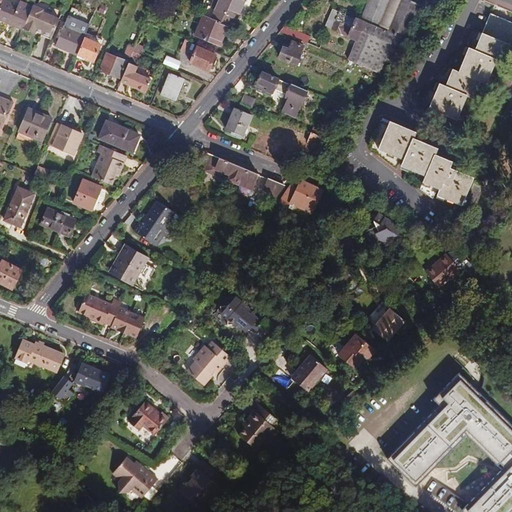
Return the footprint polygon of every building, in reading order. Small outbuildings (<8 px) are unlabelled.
[(23,28),(32,6),(19,1),(17,6),(2,0),(0,5),(0,20),(22,30),(23,28)] [(244,0),(210,0),(213,1),(211,8),(207,17),(220,23),(221,23),(227,26),(233,28),(244,0)] [(390,1),(388,0),(369,0),(362,17),(380,25),(390,1)] [(401,0),(388,0),(390,1),(380,25),(389,28),(401,0)] [(420,4),(408,0),(401,0),(389,28),(407,36),(420,4)] [(32,6),(23,28),(35,33),(37,29),(43,32),(42,33),(52,37),(62,11),(37,1),(35,6),(33,5),(32,6)] [(383,76),(395,63),(405,42),(407,43),(409,37),(407,36),(389,28),(388,32),(376,27),(356,19),(339,11),(332,9),(325,26),(341,33),(340,34),(347,36),(356,41),(348,61),(383,76)] [(511,37),(511,22),(491,14),(482,33),(481,33),(473,30),(466,45),(475,48),(474,50),(469,47),(459,71),(452,68),(452,69),(445,67),(435,79),(446,83),(445,86),(439,83),(428,109),(457,120),(466,97),(473,99),(480,82),(486,84),(496,61),(502,63),(510,45),(509,44),(511,37)] [(56,45),(77,54),(86,34),(89,25),(68,15),(56,45)] [(220,23),(207,17),(203,15),(194,36),(219,47),(227,26),(221,23),(220,23)] [(323,42),(285,26),(284,26),(279,32),(320,49),(323,42)] [(37,29),(35,33),(51,39),(52,37),(42,33),(43,32),(37,29)] [(86,34),(77,54),(76,57),(85,61),(86,58),(93,61),(102,41),(86,34)] [(289,48),(283,46),(279,57),(296,64),(303,46),(292,41),(289,48)] [(193,46),(184,42),(179,52),(189,56),(193,46)] [(145,47),(136,44),(134,48),(133,51),(142,54),(145,47)] [(134,48),(127,45),(124,55),(129,59),(130,57),(133,51),(134,48)] [(216,55),(197,47),(189,63),(209,71),(216,55)] [(142,54),(133,51),(130,57),(139,61),(142,54)] [(127,62),(106,53),(99,71),(120,79),(127,62)] [(181,62),(166,55),(163,63),(177,70),(181,62)] [(138,68),(127,63),(120,81),(146,92),(151,80),(147,78),(135,73),(138,68)] [(149,72),(138,68),(135,73),(147,78),(149,72)] [(182,79),(169,73),(161,95),(174,100),(182,79)] [(279,80),(262,73),(257,84),(263,86),(261,92),(270,97),(272,94),(272,95),(274,90),(286,95),(291,85),(279,80)] [(186,80),(182,79),(174,100),(177,101),(186,80)] [(241,102),(252,107),(256,98),(245,93),(241,102)] [(4,101),(0,99),(0,127),(3,128),(13,103),(5,99),(4,101)] [(251,115),(234,108),(225,129),(242,136),(251,115)] [(44,115),(29,109),(17,136),(25,140),(27,135),(33,138),(41,141),(50,121),(43,118),(44,115)] [(416,132),(389,121),(382,118),(381,121),(370,149),(376,152),(375,155),(395,171),(400,158),(403,160),(401,166),(425,176),(422,182),(419,189),(432,199),(436,188),(439,189),(437,195),(462,206),(474,211),(474,210),(486,183),(474,178),(457,171),(450,168),(453,162),(435,155),(438,148),(414,138),(416,132)] [(135,134),(106,122),(99,138),(129,150),(135,134)] [(61,126),(56,123),(47,144),(73,155),(82,134),(61,125),(61,126)] [(323,131),(313,127),(311,133),(307,143),(316,147),(321,137),(323,131)] [(139,135),(135,134),(129,150),(132,152),(139,135)] [(127,156),(100,145),(97,153),(101,154),(92,177),(113,185),(116,176),(118,177),(127,156)] [(257,174),(212,155),(206,171),(229,180),(237,183),(252,189),(257,174)] [(47,172),(37,167),(34,174),(44,179),(47,172)] [(284,185),(269,179),(264,192),(276,197),(284,185)] [(290,203),(312,214),(322,192),(300,182),(301,181),(296,179),(295,179),(292,183),(289,188),(280,203),(288,207),(290,203)] [(101,187),(83,180),(73,203),(92,211),(101,187)] [(252,189),(240,185),(239,189),(251,194),(252,189)] [(34,194),(18,188),(4,220),(20,227),(34,194)] [(175,213),(156,201),(145,218),(143,216),(133,231),(156,247),(163,236),(160,234),(165,227),(166,227),(175,213)] [(75,220),(47,209),(41,225),(69,236),(75,220)] [(403,229),(378,213),(374,221),(379,233),(376,234),(379,240),(384,242),(386,246),(400,239),(398,236),(404,233),(403,229)] [(166,227),(165,227),(160,234),(163,236),(165,238),(171,230),(166,227)] [(148,258),(125,245),(109,272),(143,292),(155,270),(145,263),(148,258)] [(462,255),(452,249),(447,255),(455,264),(459,260),(466,268),(470,264),(462,255)] [(447,255),(446,254),(437,262),(439,263),(427,274),(439,288),(460,270),(455,264),(447,255)] [(22,270),(2,260),(0,263),(0,282),(12,289),(22,270)] [(439,263),(437,262),(425,272),(427,274),(439,263)] [(111,305),(86,294),(78,312),(88,317),(90,318),(97,320),(96,322),(103,325),(106,324),(111,326),(111,327),(118,330),(118,329),(125,332),(132,334),(132,336),(136,338),(145,318),(120,308),(121,303),(114,299),(111,305)] [(255,314),(235,297),(221,314),(228,320),(228,325),(234,325),(240,330),(242,328),(246,332),(250,328),(261,337),(272,324),(264,318),(261,322),(253,316),(255,314)] [(503,319),(483,300),(471,312),(480,320),(492,332),(495,329),(503,319)] [(390,307),(383,301),(372,313),(372,314),(365,322),(373,328),(388,341),(405,320),(390,307)] [(480,320),(471,312),(461,323),(469,331),(480,320)] [(192,321),(188,317),(182,323),(186,326),(192,321)] [(363,359),(367,359),(375,350),(356,333),(338,354),(355,369),(363,359)] [(64,354),(43,345),(39,343),(36,342),(34,344),(23,339),(15,358),(27,363),(28,361),(36,364),(56,372),(64,354)] [(207,348),(205,346),(204,347),(193,360),(195,362),(193,364),(187,372),(204,387),(213,377),(210,375),(213,371),(216,373),(225,363),(223,362),(229,356),(213,341),(207,348)] [(327,369),(311,354),(291,377),(308,392),(327,369)] [(33,372),(36,364),(28,361),(27,363),(15,358),(12,357),(10,362),(33,372)] [(110,375),(82,363),(77,375),(74,381),(103,393),(110,375)] [(74,381),(77,375),(68,371),(64,376),(69,380),(71,382),(73,383),(74,381)] [(439,406),(388,460),(417,487),(464,438),(461,435),(464,432),(499,465),(501,462),(506,466),(464,510),(465,511),(511,511),(511,423),(458,372),(433,399),(439,406)] [(64,376),(51,392),(65,404),(73,394),(68,390),(73,383),(71,382),(69,380),(64,376)] [(162,415),(145,401),(131,417),(132,418),(128,422),(139,431),(143,426),(155,435),(169,418),(163,414),(162,415)] [(276,419),(257,403),(247,416),(248,417),(248,418),(252,420),(239,435),(256,449),(274,427),(272,425),(276,419)] [(248,418),(248,417),(243,423),(246,426),(252,420),(248,418)] [(103,433),(96,429),(92,436),(99,439),(103,433)] [(147,470),(136,461),(134,464),(130,461),(126,457),(113,474),(114,475),(120,480),(117,482),(119,493),(129,492),(132,489),(142,498),(158,479),(151,474),(145,481),(141,478),(147,470)] [(226,480),(203,461),(190,477),(191,478),(187,484),(185,483),(178,492),(191,503),(196,497),(204,503),(212,494),(215,496),(222,489),(220,487),(226,480)] [(151,474),(147,470),(141,478),(145,481),(151,474)]
